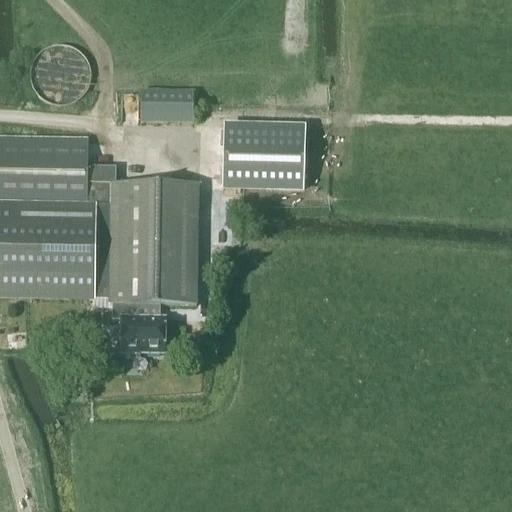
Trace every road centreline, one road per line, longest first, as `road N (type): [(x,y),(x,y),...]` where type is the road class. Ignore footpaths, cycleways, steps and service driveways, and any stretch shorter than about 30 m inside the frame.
road 1 (track): [(0,117),(104,123),(110,134),(208,137),(226,117),(511,123)]
road 2 (track): [(104,123),(99,47),(53,0)]
